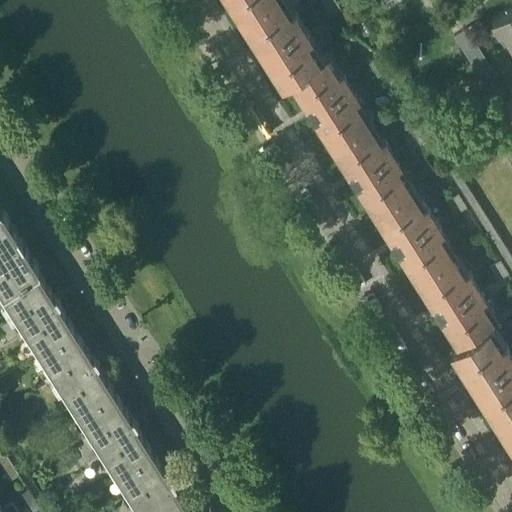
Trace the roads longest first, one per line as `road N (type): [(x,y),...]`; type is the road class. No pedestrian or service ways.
road 1 (residential): [(511,501),(189,0)]
road 2 (residential): [(0,136),(239,511)]
